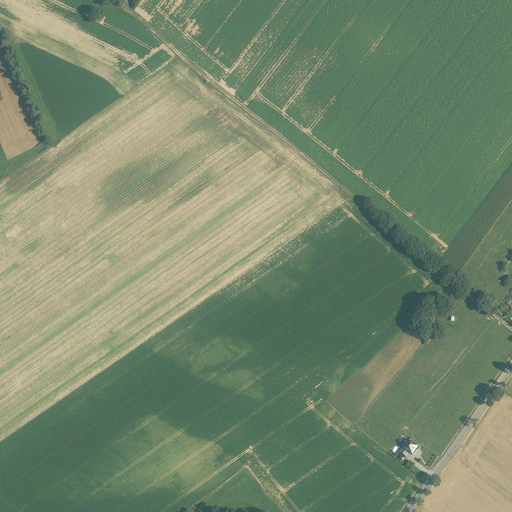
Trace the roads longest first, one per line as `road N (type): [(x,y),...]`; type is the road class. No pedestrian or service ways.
road 1 (track): [(511,329),(109,0)]
road 2 (secondary): [(511,364),(406,511)]
